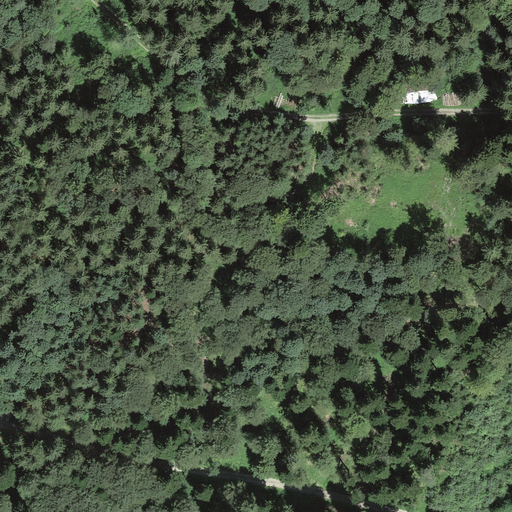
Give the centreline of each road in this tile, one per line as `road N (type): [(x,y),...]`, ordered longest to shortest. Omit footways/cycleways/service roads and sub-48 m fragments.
road 1 (track): [(511,111),(311,115),(245,108),(189,85),(94,0)]
road 2 (track): [(0,422),(396,511)]
